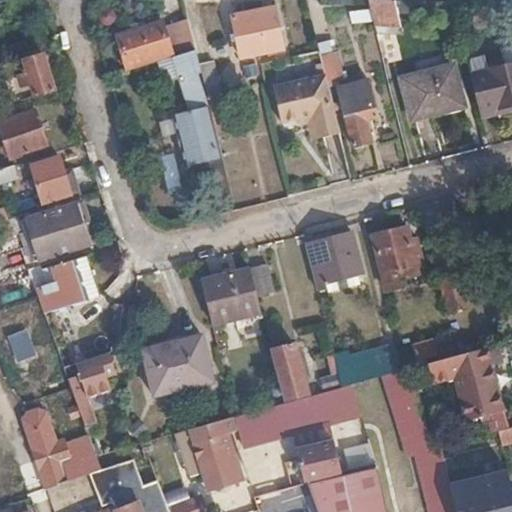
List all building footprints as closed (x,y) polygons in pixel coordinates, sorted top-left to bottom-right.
[(394,0),(367,0),(376,32),(401,25),(394,0)] [(284,46),(276,6),(232,14),(241,55),(284,46)] [(172,51),(173,56),(195,50),(187,18),(163,26),(161,22),(118,35),(127,64),(172,51)] [(337,48),(321,52),(327,74),(333,99),(341,98),(353,143),(371,139),(366,116),(376,112),(367,73),(344,78),(337,48)] [(195,50),(173,56),(191,109),(172,114),(186,166),(206,160),(223,156),(206,90),(198,61),(195,50)] [(55,88),(43,52),(24,59),(27,67),(21,69),(23,76),(20,78),(27,97),(55,88)] [(213,58),(198,61),(206,90),(220,87),(213,58)] [(511,62),(470,73),(481,117),(498,112),(498,108),(511,103),(511,62)] [(464,105),(452,63),(400,76),(412,117),(464,105)] [(333,99),(327,74),(275,87),(283,119),(299,116),(321,110),(327,132),(341,129),(333,99)] [(33,99),(0,109),(0,114),(13,155),(47,144),(33,99)] [(323,133),(327,132),(321,110),(299,116),(301,119),(319,115),(323,133)] [(323,140),(332,178),(346,174),(337,137),(323,140)] [(72,191),(65,170),(60,156),(34,165),(45,199),(72,191)] [(218,204),(234,200),(223,156),(206,160),(218,204)] [(17,163),(0,168),(0,183),(20,176),(17,163)] [(72,168),(65,170),(72,191),(79,188),(72,168)] [(454,196),(420,205),(424,220),(458,212),(454,196)] [(89,197),(79,200),(92,241),(102,238),(89,197)] [(92,241),(79,200),(29,216),(41,257),(92,241)] [(29,235),(22,215),(12,218),(19,239),(29,235)] [(411,238),(407,225),(372,234),(386,288),(406,284),(405,276),(425,272),(417,237),(411,238)] [(357,231),(308,244),(320,289),(331,286),(332,291),(365,282),(362,272),(367,271),(357,231)] [(453,249),(432,253),(447,312),(468,306),(453,249)] [(76,257),(85,288),(97,284),(87,251),(76,255),(76,257)] [(76,257),(45,266),(50,278),(39,282),(45,301),(85,288),(76,257)] [(30,267),(36,283),(39,282),(50,278),(45,266),(45,263),(30,267)] [(268,263),(250,267),(257,294),(274,289),(268,263)] [(250,267),(201,279),(212,323),(261,311),(257,294),(250,267)] [(49,363),(32,319),(1,330),(19,375),(49,363)] [(457,354),(478,348),(474,328),(452,333),(457,354)] [(211,379),(200,335),(142,349),(153,394),(211,379)] [(430,337),(413,342),(417,357),(434,354),(430,337)] [(504,359),(499,342),(478,348),(457,354),(448,356),(465,420),(505,410),(492,363),(504,359)] [(294,343),(274,347),(286,397),(307,391),(294,343)] [(399,370),(393,346),(338,362),(344,384),(352,382),(383,374),(399,370)] [(66,378),(61,365),(41,373),(46,385),(66,378)] [(409,367),(399,370),(383,374),(410,453),(417,451),(434,447),(409,367)] [(352,382),(344,384),(284,401),(281,401),(289,430),(291,430),(330,420),(361,412),(352,382)] [(92,403),(81,406),(97,449),(98,451),(118,445),(108,417),(98,420),(92,403)] [(105,469),(98,451),(97,449),(79,456),(73,443),(68,444),(66,439),(60,441),(52,418),(50,419),(46,410),(42,407),(26,414),(26,419),(30,431),(28,432),(47,488),(61,484),(87,475),(104,469),(105,469)] [(509,426),(505,410),(465,420),(470,437),(500,429),(509,426)] [(232,415),(207,421),(209,429),(203,430),(205,438),(193,443),(208,483),(212,482),(215,485),(219,485),(242,477),(228,431),(237,428),(232,415)] [(291,430),(298,454),(335,444),(330,420),(291,430)] [(511,442),(511,425),(509,426),(500,429),(503,445),(511,442)] [(140,439),(120,445),(118,445),(98,451),(105,469),(104,469),(98,479),(105,501),(110,504),(117,502),(119,508),(110,511),(171,511),(150,454),(146,455),(140,439)] [(352,444),(358,468),(376,463),(369,439),(352,444)] [(308,477),(309,481),(343,472),(335,444),(298,454),(304,477),(308,477)] [(460,511),(444,444),(434,447),(417,451),(431,511),(460,511)] [(343,472),(309,481),(319,511),(388,511),(389,511),(376,463),(358,468),(352,469),(343,472)] [(462,511),(511,511),(511,470),(456,483),(462,511)] [(87,475),(61,484),(65,496),(91,487),(87,475)] [(206,511),(201,497),(175,507),(176,511),(206,511)]
